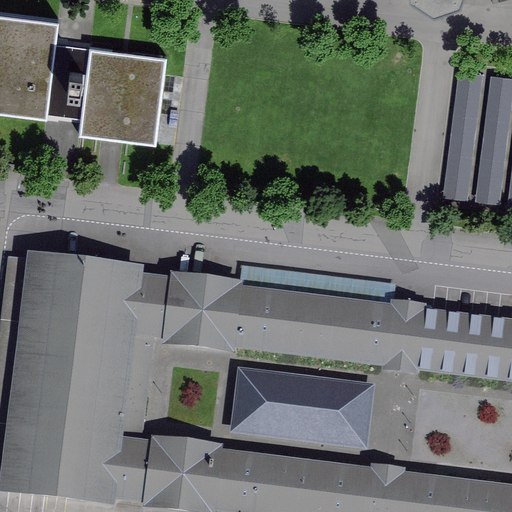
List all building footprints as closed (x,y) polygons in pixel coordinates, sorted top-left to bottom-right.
[(413,0),(434,13),(461,3),(461,0),(413,0)] [(59,19),(0,11),(0,110),(47,116),(56,43),(59,19)] [(156,144),(167,56),(56,43),(47,116),(81,120),(79,134),(156,144)] [(483,72),(458,69),(443,194),(468,197),(483,72)] [(511,105),(511,75),(490,73),(475,198),(500,201),(511,105)] [(4,487),(4,491),(110,504),(111,498),(118,443),(131,334),(138,279),(139,273),(32,260),(32,264),(4,487)] [(0,358),(0,486),(4,487),(32,264),(12,262),(0,358)] [(175,284),(138,279),(131,334),(152,337),(168,339),(167,343),(231,351),(231,347),(238,292),(239,287),(175,280),(175,284)] [(394,311),(238,292),(231,347),(387,366),(387,370),(414,373),(414,369),(511,381),(511,325),(421,314),(421,310),(394,307),(394,311)] [(131,334),(118,443),(138,445),(142,412),(162,415),(167,372),(148,370),(152,337),(131,334)] [(352,388),(259,377),(253,433),(345,444),(352,388)] [(138,445),(118,443),(111,498),(148,502),(147,506),(193,511),(210,511),(211,510),(218,455),(219,451),(155,443),(154,447),(138,445)] [(374,474),(218,455),(211,510),(226,511),(511,511),(511,491),(401,478),(401,473),(374,470),(374,474)]
